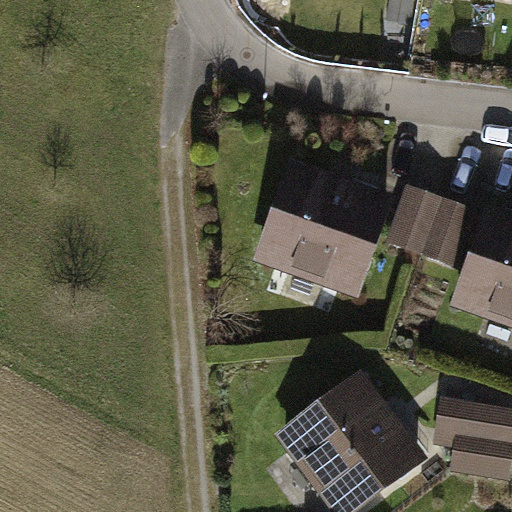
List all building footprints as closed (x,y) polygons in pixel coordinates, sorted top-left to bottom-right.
[(396,200),(295,161),(260,252),(361,291),(396,200)] [(477,210),(418,187),(399,237),(458,260),(477,210)] [(511,215),(494,209),(462,302),(511,318),(511,215)] [(364,372),(286,434),(347,511),(357,511),(430,455),(364,372)] [(511,405),(443,394),(435,441),(458,445),(453,472),(511,482),(511,405)]
